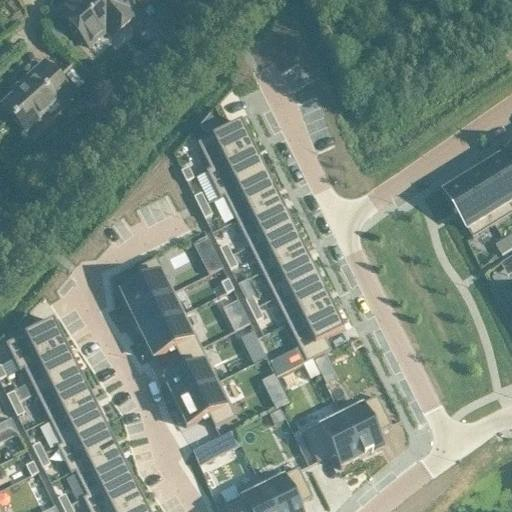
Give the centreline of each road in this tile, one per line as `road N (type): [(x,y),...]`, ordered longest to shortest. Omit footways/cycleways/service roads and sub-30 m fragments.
road 1 (residential): [(195,511),(134,382),(82,304),(97,267),(181,225)]
road 2 (residential): [(452,449),(340,227)]
road 3 (residential): [(340,227),(511,106)]
road 4 (residential): [(340,227),(262,72)]
